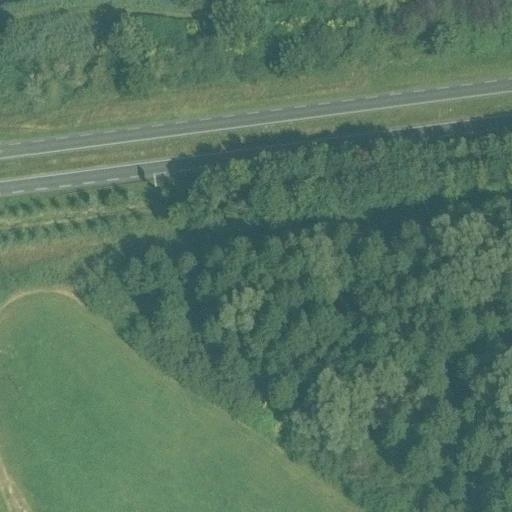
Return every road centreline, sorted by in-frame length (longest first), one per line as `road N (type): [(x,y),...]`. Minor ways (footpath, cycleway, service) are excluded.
road 1 (primary): [(511,86),(0,154)]
road 2 (primary): [(0,190),(511,123)]
